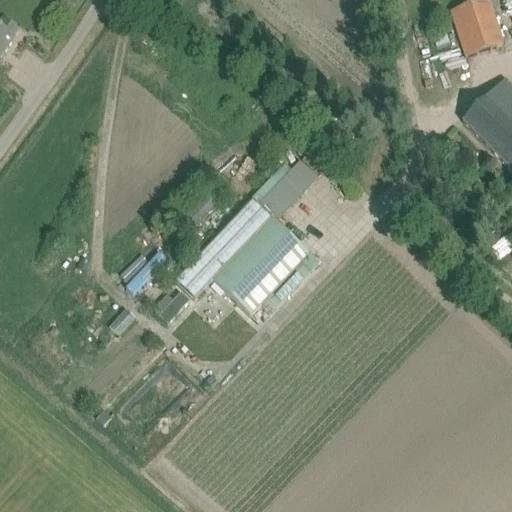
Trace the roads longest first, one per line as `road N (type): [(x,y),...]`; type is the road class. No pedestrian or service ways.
road 1 (track): [(128,0),(300,107),(416,207),(511,307)]
road 2 (unclassified): [(416,207),(391,0)]
road 3 (track): [(0,157),(105,0)]
